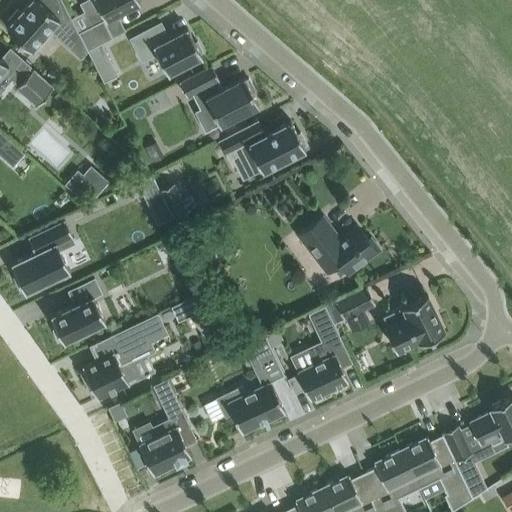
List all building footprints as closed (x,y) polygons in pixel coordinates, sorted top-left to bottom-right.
[(9,23),(6,26),(34,51),(54,29),(69,43),(79,32),(62,0),(42,0),(41,2),(39,0),(29,0),(19,11),(17,9),(6,20),(9,23)] [(96,0),(102,10),(88,17),(92,24),(79,31),(88,49),(112,35),(104,20),(140,1),(139,0),(96,0)] [(161,21),(130,37),(142,59),(157,51),(168,73),(202,55),(201,52),(203,51),(198,40),(195,41),(187,26),(169,36),(161,21)] [(106,39),(88,49),(98,69),(116,60),(106,39)] [(0,56),(0,55),(0,80),(5,85),(12,78),(18,83),(16,86),(36,104),(53,86),(33,68),(31,69),(29,67),(31,65),(9,45),(0,56)] [(220,80),(212,64),(180,81),(188,96),(198,91),(206,106),(210,104),(220,124),(222,123),(224,126),(236,120),(235,117),(259,104),(252,91),(256,90),(249,77),(246,79),(245,76),(222,87),(219,80),(220,80)] [(258,119),(218,139),(226,153),(227,153),(233,164),(250,155),(257,170),(262,167),(263,170),(306,148),(304,144),(307,143),(301,132),(298,133),(291,119),(265,133),(258,119)] [(5,134),(0,139),(0,152),(13,164),(25,151),(5,134)] [(156,140),(144,146),(153,161),(164,155),(156,140)] [(82,173),(70,188),(78,195),(86,187),(95,195),(108,180),(90,164),(82,173)] [(153,175),(139,182),(158,224),(173,217),(173,216),(160,189),(153,175)] [(174,181),(160,188),(173,216),(187,209),(174,181)] [(284,203),(275,208),(282,218),(290,212),(284,203)] [(323,214),(297,234),(327,271),(339,262),(348,273),(380,248),(371,235),(368,237),(357,224),(340,237),(323,214)] [(35,250),(11,262),(17,274),(14,276),(21,290),(24,288),(25,291),(29,289),(31,292),(45,285),(43,282),(70,269),(60,248),(74,242),(71,236),(73,235),(65,219),(29,237),(35,250)] [(211,223),(189,233),(198,254),(220,244),(211,223)] [(74,303),(50,315),(56,327),(52,329),(57,340),(61,338),(62,341),(73,335),(75,339),(88,333),(86,329),(104,320),(92,296),(100,292),(93,277),(67,290),(74,303)] [(347,316),(352,327),(368,320),(362,308),(375,302),(366,284),(335,299),(344,317),(347,316)] [(204,289),(172,305),(179,319),(196,310),(209,336),(223,330),(204,289)] [(384,324),(396,348),(418,338),(419,340),(429,335),(430,338),(443,332),(441,329),(444,328),(427,292),(382,313),(387,322),(384,324)] [(299,373),(287,378),(295,393),(306,388),(311,398),(349,380),(342,366),(352,361),(325,304),(308,312),(322,340),(308,346),(315,361),(297,370),(299,373)] [(97,358),(82,365),(90,381),(86,383),(92,395),(96,393),(98,397),(142,375),(133,360),(155,349),(151,340),(167,332),(157,311),(90,344),(97,358)] [(277,327),(266,333),(271,345),(283,339),(277,327)] [(265,350),(257,354),(263,367),(279,360),(271,345),(266,333),(259,336),(265,350)] [(151,421),(133,429),(139,442),(154,473),(176,463),(187,458),(187,457),(192,455),(187,444),(197,439),(168,377),(167,377),(160,380),(153,383),(153,384),(169,417),(153,424),(151,421)] [(216,396),(203,402),(213,422),(225,415),(233,412),(242,431),(285,411),(270,379),(246,391),(242,383),(216,396)] [(469,419),(480,443),(502,433),(504,438),(511,433),(511,394),(489,405),(491,409),(469,419)] [(458,423),(442,431),(443,433),(456,459),(472,451),(458,423)] [(418,439),(401,447),(419,486),(437,478),(451,509),(473,495),(456,459),(443,433),(420,444),(418,439)] [(383,511),(407,511),(400,496),(419,486),(401,447),(384,456),(386,460),(363,471),(383,511)] [(339,477),(322,485),(334,511),(382,511),(363,471),(341,481),(339,477)] [(307,498),(285,509),(286,511),(334,511),(322,485),(305,494),(307,498)] [(511,490),(503,496),(511,510),(511,509),(511,490)]
